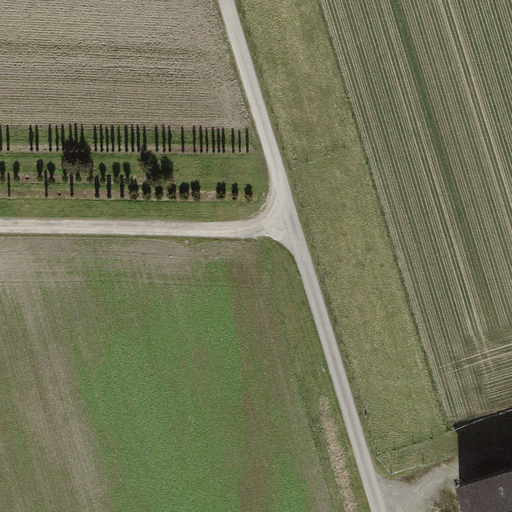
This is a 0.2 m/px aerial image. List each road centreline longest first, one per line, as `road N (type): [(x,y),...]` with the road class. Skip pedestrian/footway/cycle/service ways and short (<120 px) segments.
road 1 (track): [(226,0),(380,511)]
road 2 (track): [(291,227),(0,226)]
